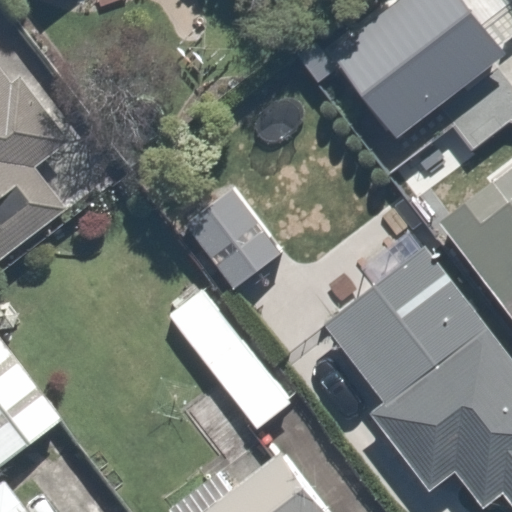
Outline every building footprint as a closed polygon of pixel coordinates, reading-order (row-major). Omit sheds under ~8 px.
[(398,141),(506,55),(463,0),(405,0),(334,55),(398,141)] [(0,251),(100,179),(0,39),(0,251)] [(511,167),(442,226),(511,308),(511,167)] [(282,250),(226,182),(182,219),(239,286),(282,250)] [(356,247),(371,266),(320,306),(379,383),(359,399),(424,482),(444,466),(469,499),(483,489),(500,511),(510,511),(511,511),(511,343),(421,227),(407,208),(356,247)] [(298,389),(206,271),(161,306),(253,424),(298,389)] [(0,454),(58,407),(0,336),(0,454)] [(368,511),(370,511),(309,420),(177,509),(179,511),(368,511)] [(33,511),(0,468),(0,511),(33,511)]
